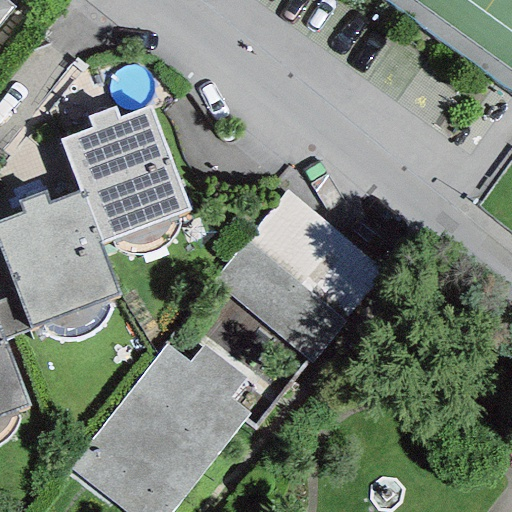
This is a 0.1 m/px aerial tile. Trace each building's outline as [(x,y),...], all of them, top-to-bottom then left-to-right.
[(0,0),(0,22),(12,8),(2,0),(0,0)] [(112,107),(87,117),(92,129),(61,140),(80,194),(98,242),(111,237),(117,251),(126,255),(139,255),(149,253),(160,249),(171,242),(178,230),(178,222),(177,213),(188,209),(152,108),(117,121),(112,107)] [(23,216),(0,223),(0,249),(15,296),(26,327),(41,322),(48,333),(62,339),(74,340),(85,335),(95,330),(103,320),(107,312),(108,301),(116,298),(98,242),(80,194),(47,205),(43,193),(18,201),(23,216)] [(212,284),(303,359),(378,271),(287,195),(212,284)] [(0,440),(1,440),(17,426),(17,418),(14,409),(26,404),(2,341),(28,331),(26,327),(15,296),(0,302),(0,440)] [(70,469),(125,511),(171,511),(248,414),(227,398),(246,379),(203,346),(188,362),(167,346),(70,469)]
